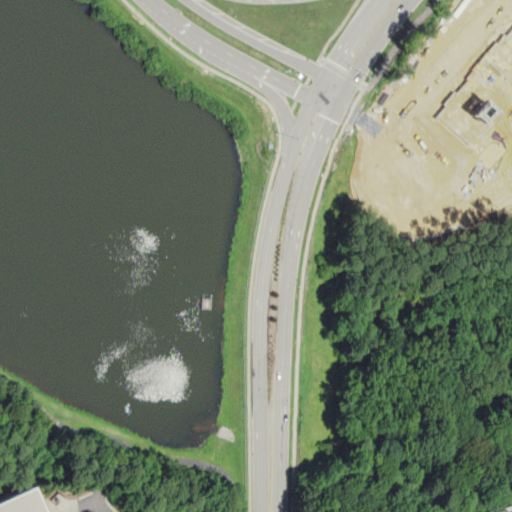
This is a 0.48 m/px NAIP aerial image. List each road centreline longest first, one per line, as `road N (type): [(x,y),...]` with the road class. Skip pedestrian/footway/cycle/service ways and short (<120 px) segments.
road 1 (tertiary): [(312,101),(284,169),(261,277),(262,511)]
road 2 (tertiary): [(275,511),(298,213),(333,111)]
road 3 (tertiary): [(327,77),(185,0)]
road 4 (tertiary): [(333,111),(407,0)]
road 5 (tertiary): [(148,0),(252,69)]
